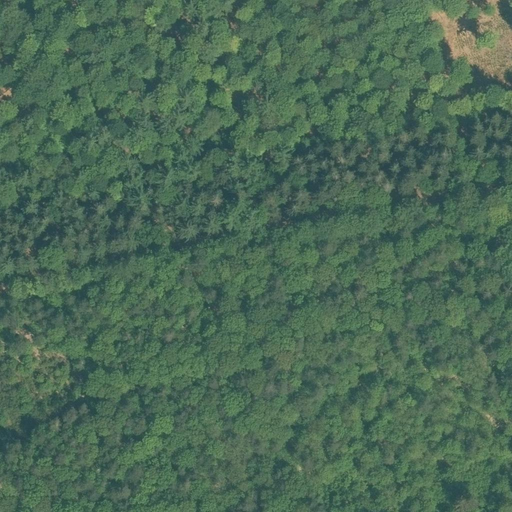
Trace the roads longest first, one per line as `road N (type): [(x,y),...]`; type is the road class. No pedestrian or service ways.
road 1 (track): [(0,283),(470,190)]
road 2 (track): [(396,0),(470,190)]
